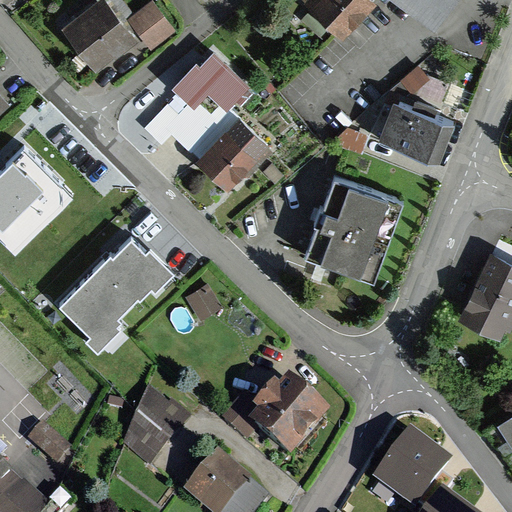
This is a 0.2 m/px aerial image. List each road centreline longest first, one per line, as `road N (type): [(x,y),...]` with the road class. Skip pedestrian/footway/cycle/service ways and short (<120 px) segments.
road 1 (residential): [(0,19),(88,123),(238,271),(338,353),(385,370)]
road 2 (residential): [(465,174),(385,370)]
road 3 (residential): [(385,370),(438,402),(511,499)]
road 4 (residential): [(385,370),(314,511)]
road 5 (residential): [(511,56),(465,174)]
